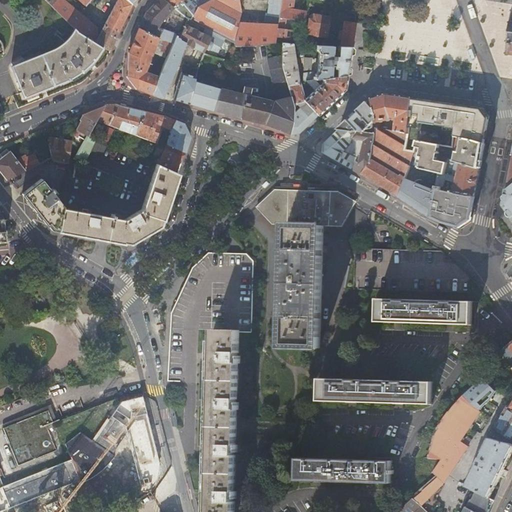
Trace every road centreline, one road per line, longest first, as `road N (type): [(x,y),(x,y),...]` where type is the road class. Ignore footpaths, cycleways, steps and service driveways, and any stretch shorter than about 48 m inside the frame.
road 1 (residential): [(283,511),(394,495),(509,303)]
road 2 (residential): [(503,101),(373,83),(297,151)]
road 3 (residential): [(137,309),(297,151)]
road 4 (residential): [(297,151),(450,240),(482,245)]
road 5 (residential): [(137,309),(186,511)]
road 6 (residential): [(207,124),(175,226),(119,286)]
road 7 (residential): [(482,245),(503,101)]
road 8 (unknown): [(435,420),(307,413)]
road 9 (residential): [(207,124),(126,98),(85,96)]
